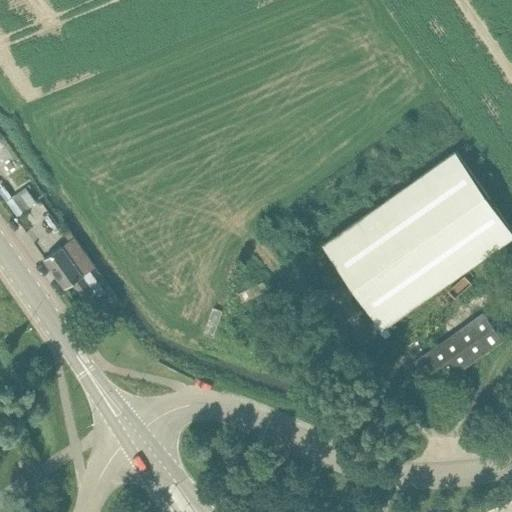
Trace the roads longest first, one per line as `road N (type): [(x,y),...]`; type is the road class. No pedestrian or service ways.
road 1 (secondary): [(129,430),(0,249)]
road 2 (unclassified): [(386,462),(209,398)]
road 3 (unclassified): [(386,462),(458,469),(511,458)]
